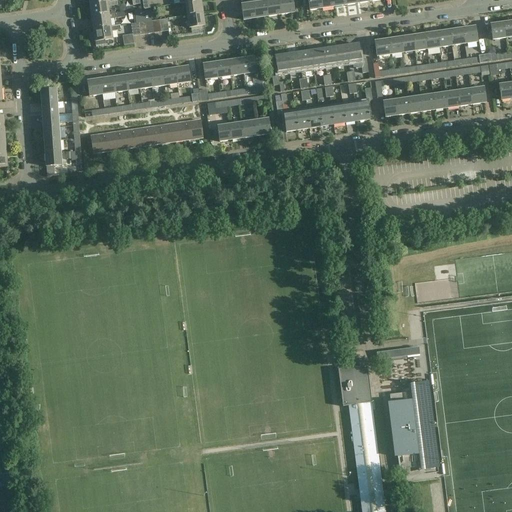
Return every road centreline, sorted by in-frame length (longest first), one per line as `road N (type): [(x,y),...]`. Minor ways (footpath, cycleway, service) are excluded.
road 1 (unclassified): [(26,193),(340,148)]
road 2 (residential): [(228,44),(478,9)]
road 3 (unclassified): [(340,148),(511,123)]
road 4 (residential): [(73,65),(228,44)]
road 5 (residential): [(26,193),(18,70)]
